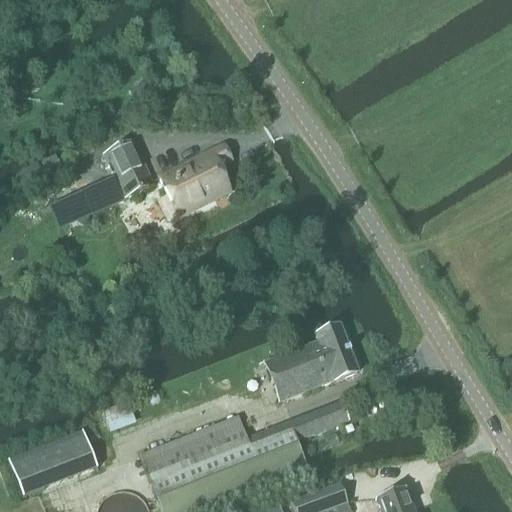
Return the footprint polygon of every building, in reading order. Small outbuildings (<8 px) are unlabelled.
[(133,143),(102,158),(122,202),(153,187),(133,143)] [(222,148),(159,181),(180,220),(230,194),(218,170),(231,164),(222,148)] [(339,330),(316,339),(319,346),(318,346),(264,367),(279,404),(333,383),(334,385),(357,376),(339,330)] [(250,450),(151,488),(159,511),(202,511),(307,471),(297,444),(349,424),(341,404),(246,441),(250,450)] [(127,405),(102,414),(108,435),(134,426),(127,405)] [(238,420),(190,439),(139,459),(151,488),(250,450),(246,441),(238,420)] [(80,434),(7,462),(22,500),(95,472),(80,434)] [(154,511),(154,508),(153,503),(150,498),(146,494),(142,490),(137,488),(132,486),(127,485),(121,486),(116,487),(111,489),(106,493),(103,497),(100,501),(98,507),(96,511),(154,511)] [(342,489),(293,507),(294,511),(340,511),(349,509),(342,489)] [(413,511),(405,490),(376,501),(380,511),(413,511)]
